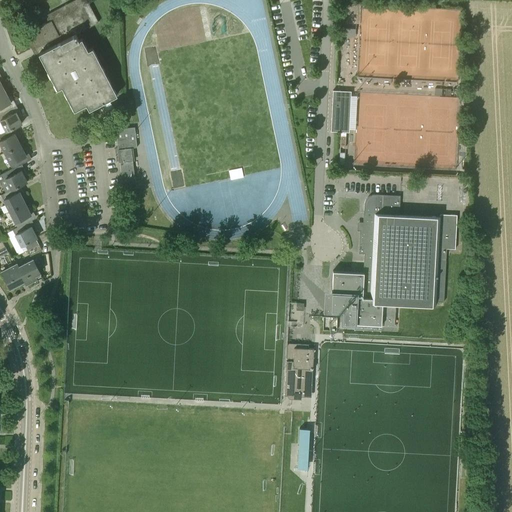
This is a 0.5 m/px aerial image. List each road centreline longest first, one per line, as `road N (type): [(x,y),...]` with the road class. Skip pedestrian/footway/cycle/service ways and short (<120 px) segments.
road 1 (residential): [(318,242),(328,0)]
road 2 (tertiary): [(21,511),(24,375),(0,308)]
road 3 (residential): [(54,225),(46,145),(0,37)]
